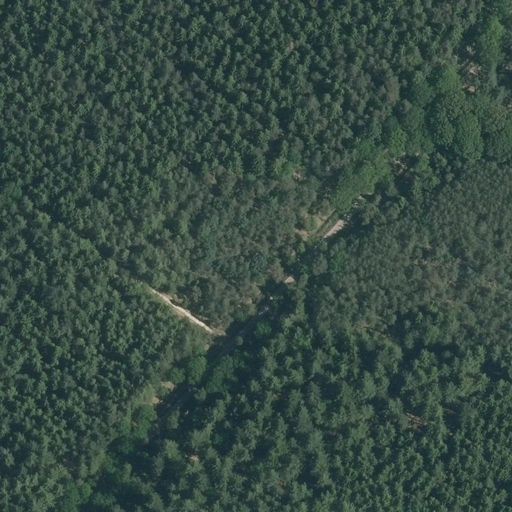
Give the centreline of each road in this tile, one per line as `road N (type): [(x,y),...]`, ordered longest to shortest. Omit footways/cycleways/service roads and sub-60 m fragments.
road 1 (track): [(511,29),(96,498)]
road 2 (track): [(0,185),(230,347)]
